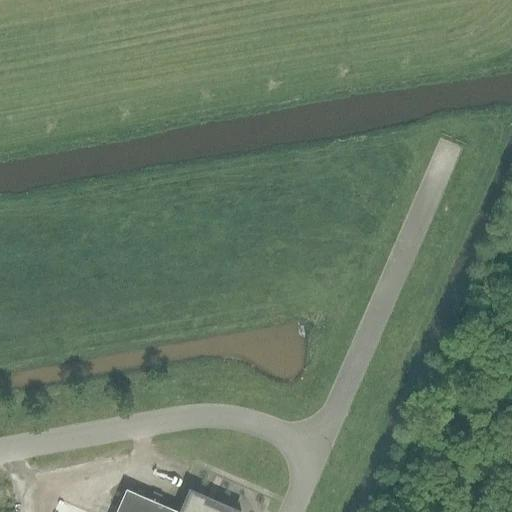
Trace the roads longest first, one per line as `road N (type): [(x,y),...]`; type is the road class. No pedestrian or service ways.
road 1 (unclassified): [(309,460),(447,149)]
road 2 (unclassified): [(309,460),(281,435),(228,421),(0,459)]
